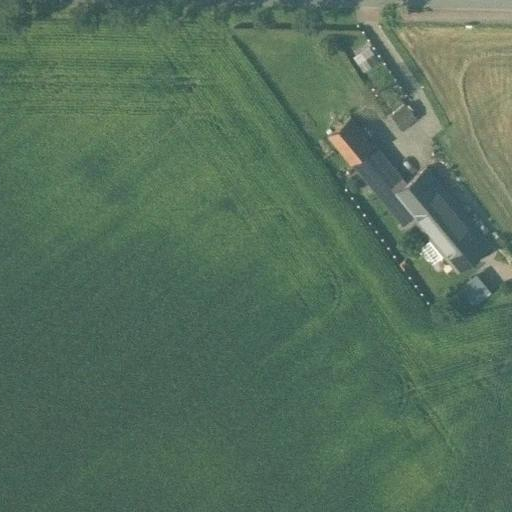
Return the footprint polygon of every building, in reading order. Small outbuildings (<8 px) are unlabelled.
[(373,144),(350,116),(329,134),(351,162),(352,161),(373,144)] [(400,173),(374,142),(373,144),(352,161),(377,191),(378,190),(400,173)] [(489,244),(426,167),(407,182),(394,193),(416,219),(458,270),(489,244)] [(400,173),(378,190),(407,226),(416,219),(394,193),(407,182),(400,173)] [(481,302),(497,290),(484,272),(467,284),(481,302)]
